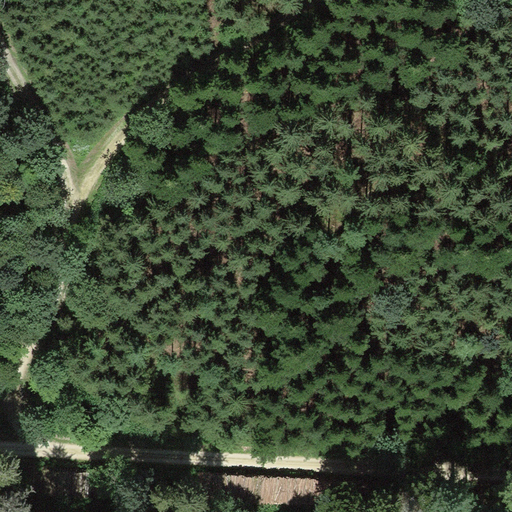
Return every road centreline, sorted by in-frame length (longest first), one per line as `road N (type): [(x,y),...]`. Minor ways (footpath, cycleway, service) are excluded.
road 1 (track): [(0,449),(511,474)]
road 2 (track): [(0,44),(74,203),(35,335),(0,380)]
road 3 (track): [(74,203),(180,68),(292,0)]
